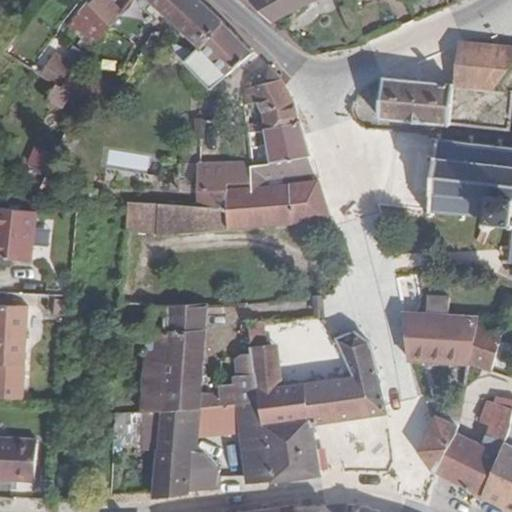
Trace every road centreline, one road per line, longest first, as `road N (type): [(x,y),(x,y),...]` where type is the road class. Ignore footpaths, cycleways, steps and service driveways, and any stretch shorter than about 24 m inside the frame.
road 1 (residential): [(319,82),(382,309),(404,418),(402,477)]
road 2 (residential): [(504,0),(319,82)]
road 3 (residential): [(344,485),(165,506)]
road 4 (residential): [(319,82),(224,0)]
